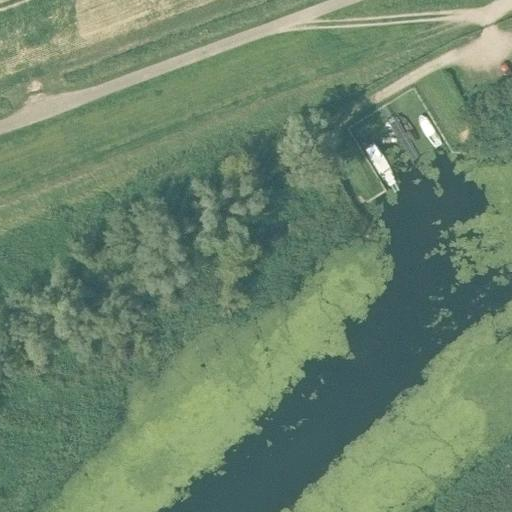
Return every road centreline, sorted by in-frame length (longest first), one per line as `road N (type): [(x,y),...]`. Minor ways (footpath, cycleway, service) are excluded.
road 1 (track): [(511,11),(0,194)]
road 2 (unclassified): [(0,132),(341,0)]
road 3 (track): [(508,0),(494,8),(304,14)]
